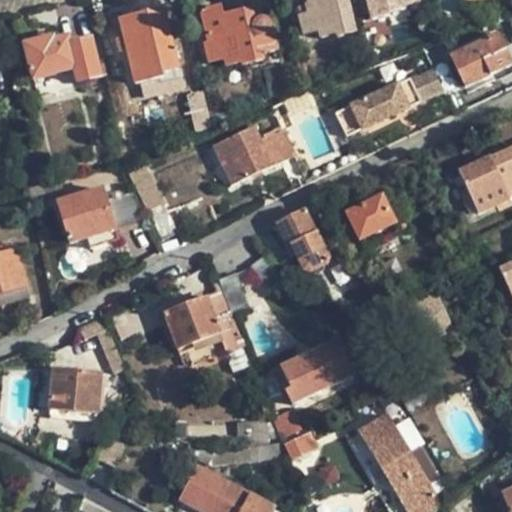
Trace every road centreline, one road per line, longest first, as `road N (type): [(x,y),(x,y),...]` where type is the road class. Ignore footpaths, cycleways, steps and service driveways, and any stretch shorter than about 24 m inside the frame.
road 1 (residential): [(0,347),(511,101)]
road 2 (residential): [(122,511),(0,447)]
